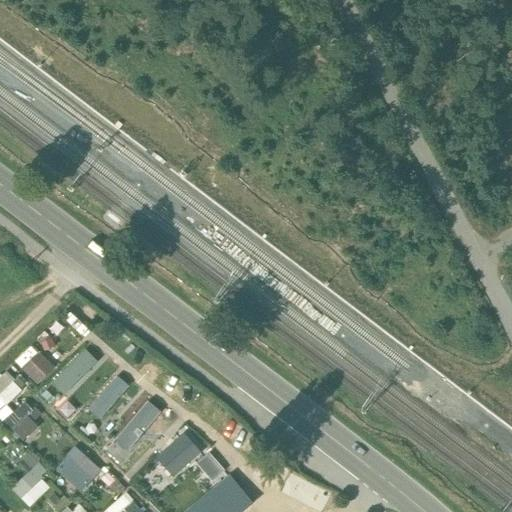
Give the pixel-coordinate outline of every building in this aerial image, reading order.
[(70,310),(62,318),(78,335),(86,327),(70,310)] [(86,390),(108,371),(85,346),(64,366),(86,390)] [(40,347),(21,356),(31,381),(51,372),(40,347)] [(0,409),(23,388),(5,369),(0,374),(0,409)] [(60,408),(76,390),(56,372),(40,390),(60,408)] [(107,390),(82,413),(93,424),(117,400),(107,390)] [(146,396),(131,416),(154,433),(169,413),(146,396)] [(19,437),(42,418),(26,399),(3,418),(19,437)] [(173,475),(201,449),(182,430),(155,456),(173,475)] [(79,490),(99,471),(76,447),(56,466),(79,490)] [(207,451),(195,462),(212,480),(224,469),(207,451)] [(29,505),(50,487),(41,476),(44,473),(36,464),(12,485),(29,505)] [(230,477),(187,511),(242,511),(253,504),(230,477)] [(105,508),(108,511),(145,511),(126,490),(105,508)] [(88,511),(79,502),(68,511),(88,511)]
